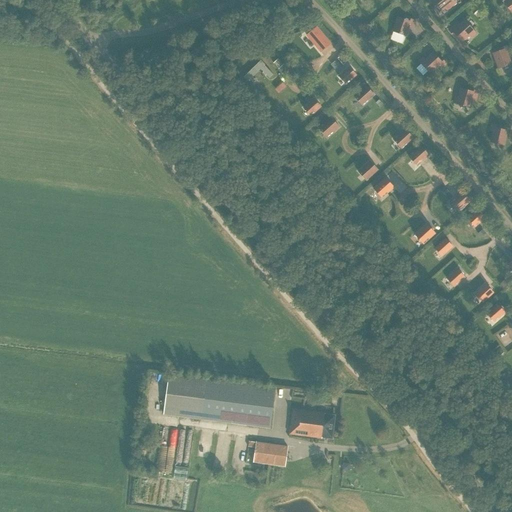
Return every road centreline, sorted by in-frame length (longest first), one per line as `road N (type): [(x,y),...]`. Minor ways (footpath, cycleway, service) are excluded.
road 1 (tertiary): [(502,511),(91,40)]
road 2 (unclassified): [(91,40),(143,33),(238,0)]
